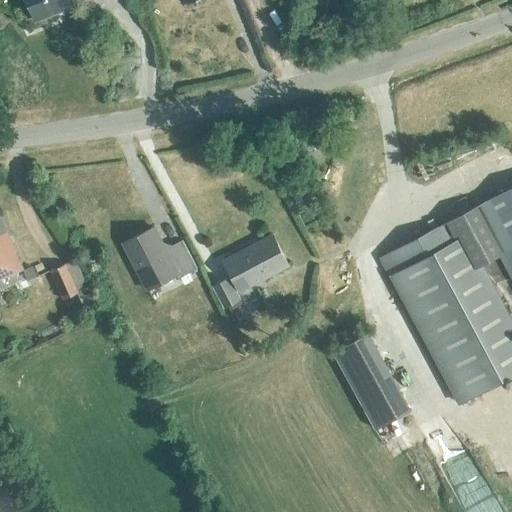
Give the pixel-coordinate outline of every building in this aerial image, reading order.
[(27,0),(36,20),(53,13),(52,9),(74,0),(27,0)] [(511,185),(382,255),(461,402),(511,374),(511,326),(479,264),(501,252),(511,272),(511,185)] [(0,279),(21,271),(0,221),(0,279)] [(165,249),(154,227),(124,242),(148,290),(177,275),(179,278),(198,268),(183,240),(165,249)] [(289,265),(273,235),(225,261),(241,291),(289,265)] [(89,291),(76,260),(49,272),(62,303),(78,296),(89,291)] [(240,299),(228,278),(214,286),(225,307),(240,299)]
